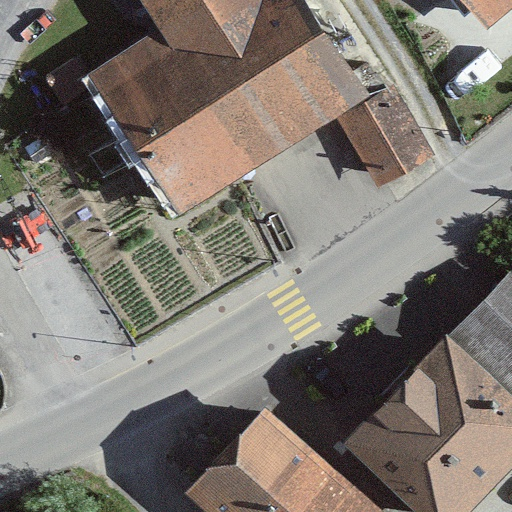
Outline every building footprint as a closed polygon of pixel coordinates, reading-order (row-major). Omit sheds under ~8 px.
[(145,0),(168,35),(104,75),(188,207),(344,108),(361,97),(357,92),(298,0),(145,0)] [(361,97),(344,108),(385,177),(428,152),(382,78),(357,92),(361,97)] [(511,241),(444,319),(511,378),(511,241)] [(511,378),(444,319),(345,429),(433,511),(466,511),(511,464),(511,378)] [(405,511),(263,390),(188,477),(228,511),(405,511)]
